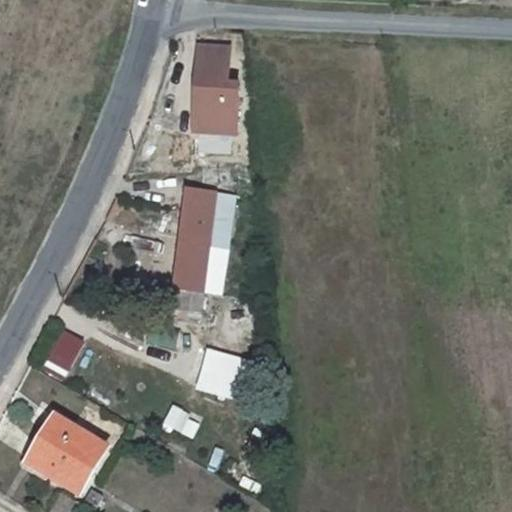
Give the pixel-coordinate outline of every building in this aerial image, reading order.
[(224,67),(195,67),(195,117),(238,116),(237,85),(224,85),(224,67)] [(178,185),(160,304),(201,310),(217,190),(178,185)] [(64,329),(46,365),(69,377),(88,342),(64,329)] [(199,392),(242,402),(252,360),(209,350),(199,392)] [(194,439),(203,420),(174,406),(165,426),(194,439)] [(56,423),(29,472),(71,495),(98,447),(56,423)]
